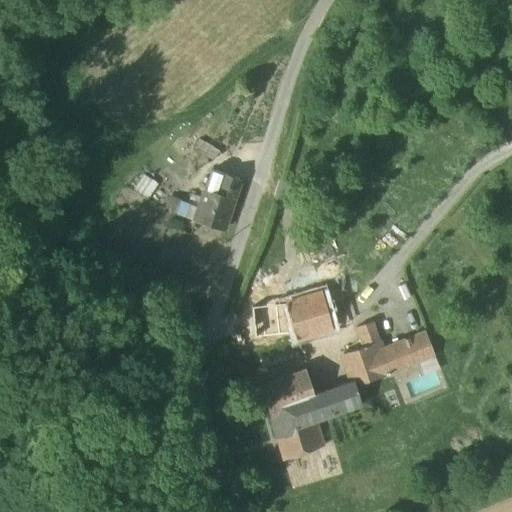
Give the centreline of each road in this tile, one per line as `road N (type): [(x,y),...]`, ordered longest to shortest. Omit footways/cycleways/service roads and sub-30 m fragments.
road 1 (residential): [(234,511),(183,405),(186,362),(253,217),(311,17),(323,0)]
road 2 (track): [(311,17),(0,281)]
